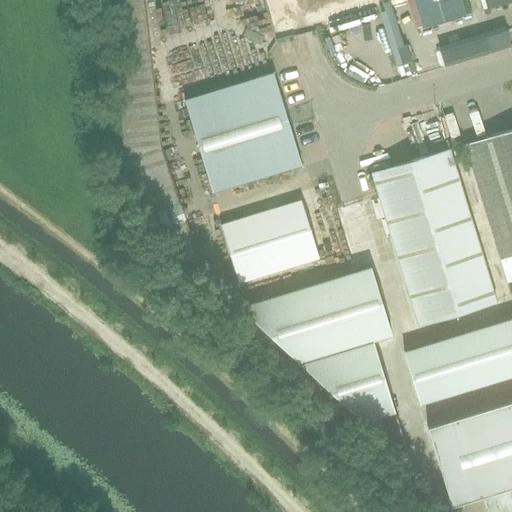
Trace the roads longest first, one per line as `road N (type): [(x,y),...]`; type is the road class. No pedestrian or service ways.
road 1 (track): [(0,254),(154,381),(289,511)]
road 2 (unclassified): [(333,116),(511,61)]
road 3 (unclassified): [(376,231),(333,116)]
